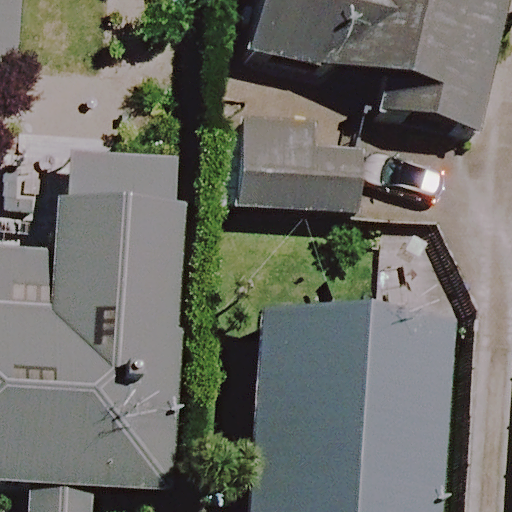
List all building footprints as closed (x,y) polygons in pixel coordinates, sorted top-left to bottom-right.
[(0,0),(0,80),(9,81),(16,0),(0,0)] [(394,136),(466,153),(473,124),(484,73),(500,0),(248,0),(232,73),(400,111),(394,136)] [(306,158),(307,133),(230,127),(223,221),(352,230),(357,161),(306,158)] [(78,511),(78,507),(151,510),(165,178),(36,173),(32,271),(0,269),(0,503),(1,504),(0,511),(78,511)] [(419,511),(428,342),(247,332),(237,511),(419,511)]
